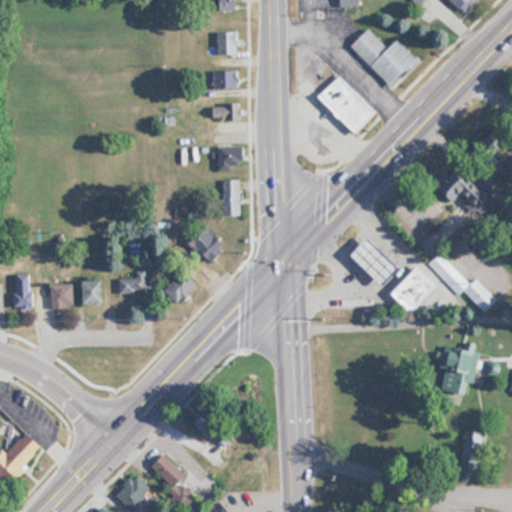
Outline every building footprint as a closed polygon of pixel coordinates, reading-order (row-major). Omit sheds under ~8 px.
[(477,0),(453,0),(466,12),(477,0)] [(421,59),(400,38),(391,47),(370,27),(352,45),(394,87),(421,59)] [(237,32),(218,32),(218,54),(237,54),(237,32)] [(240,88),(240,71),(215,71),(215,88),(240,88)] [(319,95),(357,134),(380,112),(342,73),(319,95)] [(240,104),(213,104),(213,120),(240,120),(240,104)] [(247,145),(220,145),(220,169),(247,169),(247,145)] [(460,166),(443,181),(479,220),(495,205),(460,166)] [(225,216),(243,216),(243,180),(225,180),(225,216)] [(228,249),(201,219),(184,234),(211,264),(228,249)] [(387,285),(405,265),(374,235),(355,254),(387,285)] [(472,284),(442,252),(430,264),(461,296),(465,293),(485,313),(499,300),(478,278),(472,284)] [(395,292),(421,264),(442,284),(419,308),(411,307),(395,292)] [(146,272),(136,272),(136,279),(119,279),(120,294),(147,293),(146,272)] [(177,303),(198,289),(186,272),(165,286),(177,303)] [(34,274),(16,274),(16,309),(34,309),(34,274)] [(87,280),(87,303),(108,303),(108,280),(87,280)] [(53,309),(76,308),(75,284),(53,284),(53,309)] [(482,351),(446,345),(439,390),(468,395),(470,382),(477,383),(482,351)] [(195,421),(224,449),(241,431),(212,403),(195,421)] [(0,476),(12,485),(44,444),(26,430),(0,462),(0,476)] [(182,484),(190,476),(166,453),(152,468),(190,503),(196,497),(182,484)] [(135,511),(156,490),(138,474),(118,495),(135,511)]
